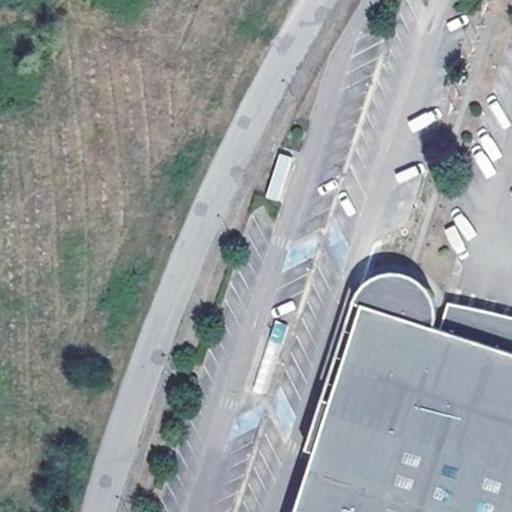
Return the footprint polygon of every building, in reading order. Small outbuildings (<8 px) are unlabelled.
[(293,158),(282,154),(269,197),(280,201),(293,158)] [(511,511),(511,362),(439,340),(435,339),(436,326),(436,320),(435,313),(432,307),(425,296),(420,292),(414,288),(408,286),(395,283),(381,286),(370,291),(364,296),(360,301),(357,306),(354,313),(363,316),(333,413),(317,464),(301,511),(511,511)] [(452,301),(439,340),(511,362),(511,314),(497,311),(474,306),(452,301)] [(291,325),(279,322),(258,390),(270,394),(291,325)] [(333,413),(328,398),(312,449),(317,464),(333,413)]
